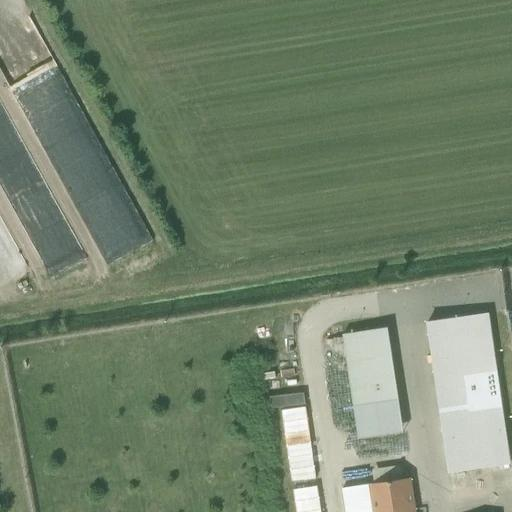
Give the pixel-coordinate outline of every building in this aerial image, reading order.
[(7,126),(0,129),(0,182),(48,273),(77,257),(7,126)] [(510,464),(489,314),(426,322),(447,472),(510,464)] [(398,400),(388,328),(343,334),(350,379),(338,381),(341,406),(354,404),(354,407),(398,400)] [(304,393),(270,397),(271,409),(305,405),(304,393)] [(306,407),(282,411),(292,482),(316,479),(306,407)] [(413,511),(409,479),(370,485),(373,511),(413,511)] [(321,511),(317,486),(293,490),(296,511),(321,511)]
